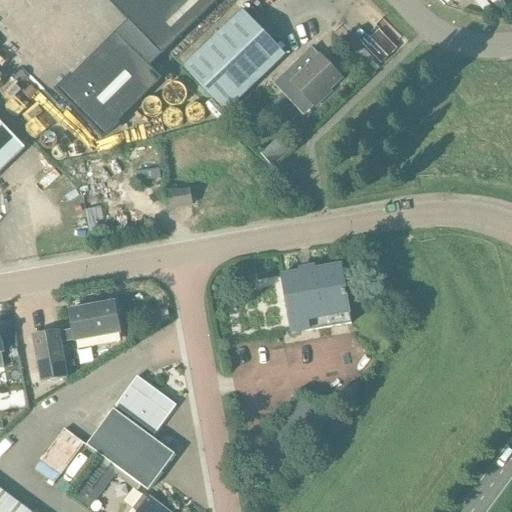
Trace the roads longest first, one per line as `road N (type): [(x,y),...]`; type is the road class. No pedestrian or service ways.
road 1 (unclassified): [(177,250),(367,212),(428,208),(511,228)]
road 2 (unclassified): [(216,511),(177,250)]
road 3 (unclassified): [(0,284),(177,250)]
road 4 (unclassified): [(402,0),(457,41),(511,49)]
